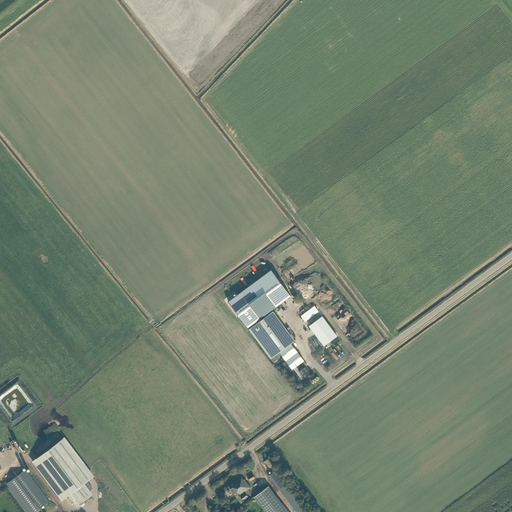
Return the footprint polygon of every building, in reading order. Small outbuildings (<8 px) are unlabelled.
[(292,370),(294,369),(300,364),(304,361),(270,315),(262,321),(260,319),(290,296),(271,270),(229,302),(248,328),(256,322),(258,324),(249,330),(273,363),(282,356),(292,370)] [(322,316),(309,326),(324,346),(337,336),(322,316)] [(300,364),(294,369),(296,373),(299,371),(305,378),(311,374),(308,370),(308,369),(305,366),(302,368),(300,364)] [(65,440),(34,463),(62,500),(68,496),(76,506),(91,495),(90,493),(89,491),(92,488),(87,481),(92,477),(93,477),(65,440)] [(24,469),(4,484),(25,511),(33,511),(48,501),(24,469)] [(276,470),(267,477),(277,491),(278,490),(280,493),(294,511),(306,511),(285,485),(286,484),(276,470)] [(228,486),(237,499),(240,504),(248,497),(245,493),(244,492),(250,488),(245,480),(243,480),(241,476),(234,481),(228,486)] [(287,511),(268,487),(254,498),(265,511),(287,511)]
